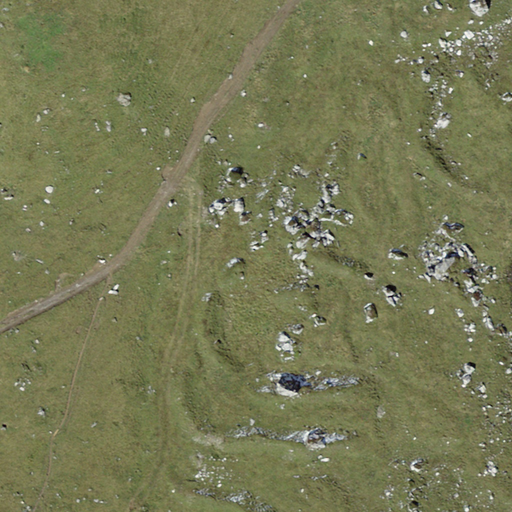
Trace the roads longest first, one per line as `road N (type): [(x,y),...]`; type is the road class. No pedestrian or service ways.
road 1 (track): [(108,268),(187,164),(261,42),(302,0)]
road 2 (track): [(0,328),(108,268)]
